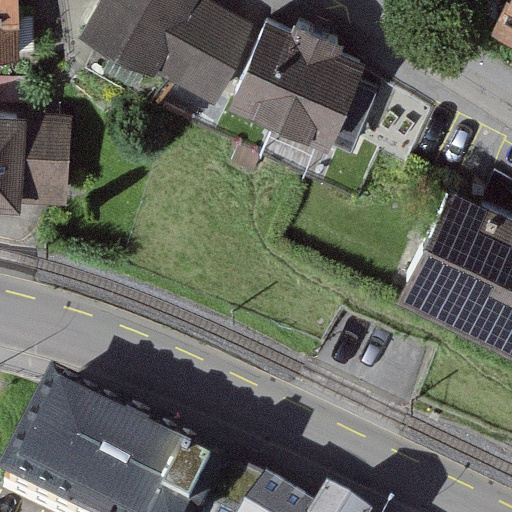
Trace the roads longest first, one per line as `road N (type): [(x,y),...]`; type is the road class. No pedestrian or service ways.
road 1 (tertiary): [(0,311),(162,363),(484,511)]
road 2 (residential): [(350,0),(511,102)]
